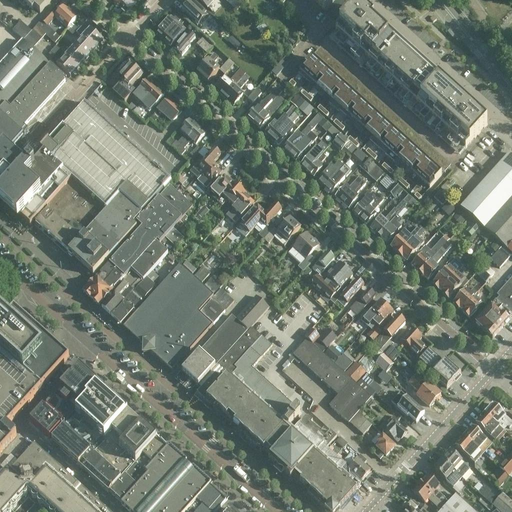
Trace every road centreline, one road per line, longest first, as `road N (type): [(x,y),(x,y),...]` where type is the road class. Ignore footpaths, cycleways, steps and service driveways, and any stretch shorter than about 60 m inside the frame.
road 1 (residential): [(492,370),(126,39)]
road 2 (unclassified): [(0,262),(278,511)]
road 3 (residential): [(511,132),(368,0)]
road 4 (residential): [(365,511),(492,370)]
